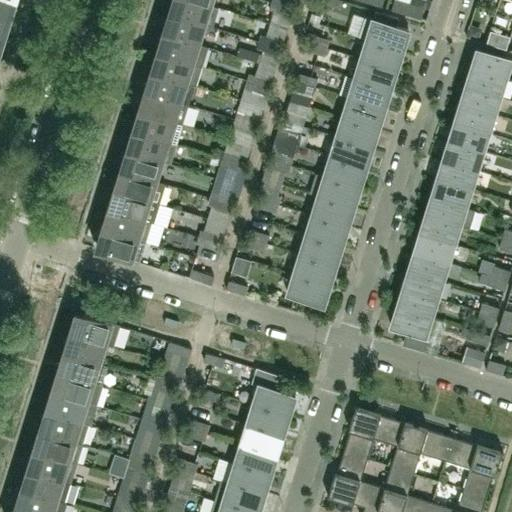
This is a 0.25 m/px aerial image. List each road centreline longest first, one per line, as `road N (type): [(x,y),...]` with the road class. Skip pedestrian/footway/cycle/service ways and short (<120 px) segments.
road 1 (residential): [(345,339),(453,0)]
road 2 (residential): [(345,339),(19,237)]
road 3 (residential): [(19,237),(92,0)]
road 4 (residential): [(293,509),(345,339)]
road 5 (residential): [(511,392),(345,339)]
